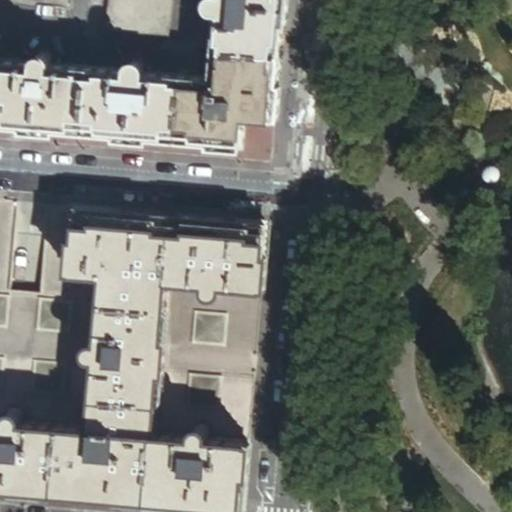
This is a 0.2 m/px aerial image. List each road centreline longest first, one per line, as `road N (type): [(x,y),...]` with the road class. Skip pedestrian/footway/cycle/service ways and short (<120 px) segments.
road 1 (residential): [(310,188),(284,511)]
road 2 (residential): [(310,188),(0,164)]
road 3 (residential): [(325,0),(310,188)]
